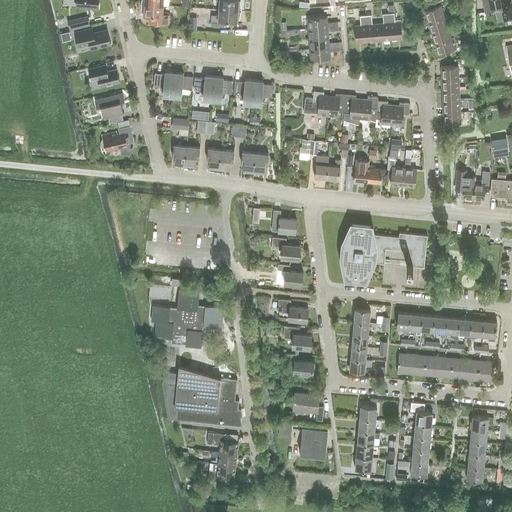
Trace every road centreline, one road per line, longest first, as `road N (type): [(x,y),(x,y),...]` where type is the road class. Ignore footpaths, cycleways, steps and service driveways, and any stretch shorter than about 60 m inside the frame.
road 1 (residential): [(321,290),(333,379),(344,385),(503,399),(511,308)]
road 2 (residential): [(431,209),(428,115),(420,95),(289,78),(256,64)]
road 3 (unclassified): [(261,509),(235,309),(240,291)]
road 4 (residential): [(511,308),(321,290)]
road 5 (unclassified): [(163,177),(0,164)]
road 6 (residential): [(163,177),(132,49)]
road 7 (residential): [(256,64),(132,49)]
road 8 (unclassified): [(431,209),(309,198)]
